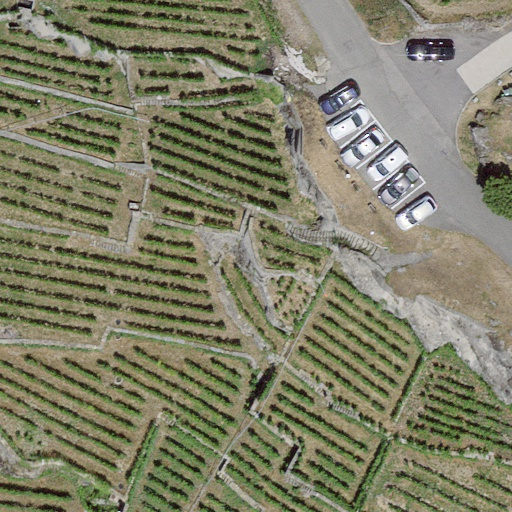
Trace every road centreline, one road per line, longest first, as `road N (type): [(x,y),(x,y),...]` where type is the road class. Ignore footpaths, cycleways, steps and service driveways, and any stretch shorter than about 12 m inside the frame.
road 1 (unclassified): [(308,0),(424,171),(511,257)]
road 2 (track): [(392,123),(511,40)]
